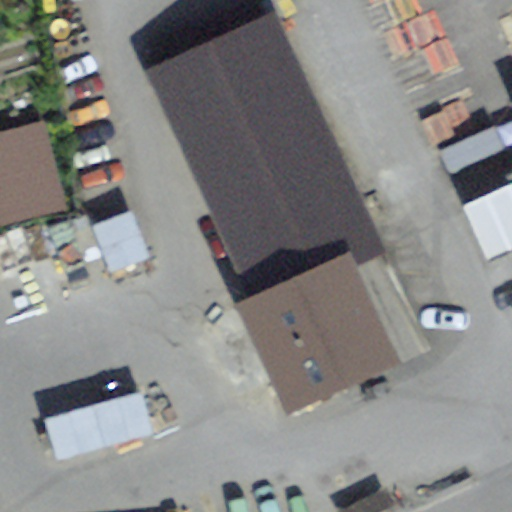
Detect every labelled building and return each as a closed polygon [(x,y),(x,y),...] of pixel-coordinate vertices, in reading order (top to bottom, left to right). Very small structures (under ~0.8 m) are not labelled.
[(254,305),(297,398),(387,355),(345,265),(383,247),(361,198),(350,203),(266,24),(155,75),(260,302),(254,305)] [(0,126),(0,201),(5,222),(74,204),(50,114),(0,126)] [(449,172),(504,148),(494,125),(438,150),(449,172)] [(511,249),(511,183),(464,205),(488,260),(511,249)] [(64,455),(161,421),(147,381),(50,415),(64,455)]
